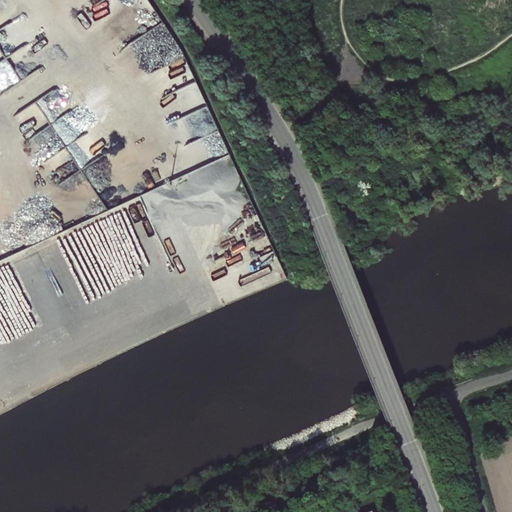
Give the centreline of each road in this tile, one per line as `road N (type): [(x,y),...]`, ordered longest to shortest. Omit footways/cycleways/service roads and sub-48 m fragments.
road 1 (unclassified): [(433,511),(306,182),(192,0)]
road 2 (unknown): [(89,47),(175,171)]
